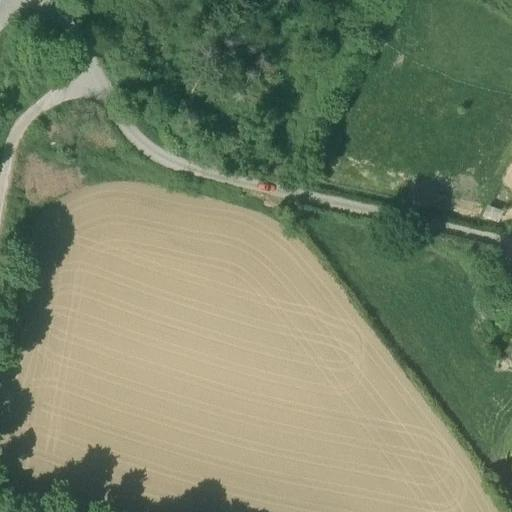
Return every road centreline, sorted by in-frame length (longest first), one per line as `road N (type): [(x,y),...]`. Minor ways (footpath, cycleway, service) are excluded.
road 1 (residential): [(27,0),(80,30),(95,77),(176,166),(511,245)]
road 2 (track): [(95,77),(19,130),(0,253)]
